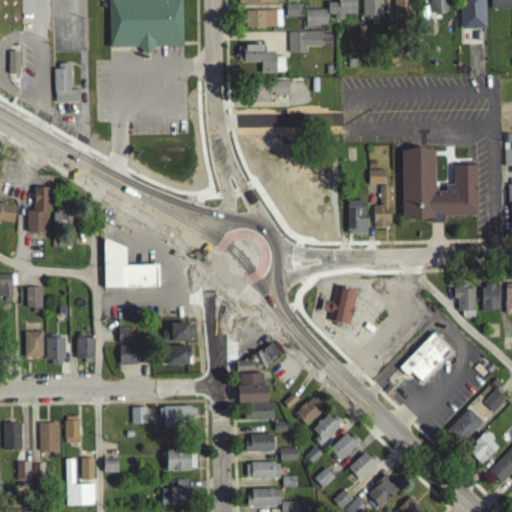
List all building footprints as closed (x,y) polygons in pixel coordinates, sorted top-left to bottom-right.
[(15,19),(14,0),(3,0),(4,20),(15,19)] [(106,0),(108,52),(127,51),(136,51),(145,58),(152,51),(151,0),(106,0)] [(151,0),(180,0),(181,48),(181,50),(169,50),(152,51),(151,0)] [(237,0),(237,8),(276,7),(275,0),(237,0)] [(336,0),(337,6),(326,7),(327,22),(343,22),(343,19),(355,18),(354,0),(336,0)] [(361,0),(362,24),(381,23),(380,0),(361,0)] [(391,0),(392,19),(411,18),(410,0),(391,0)] [(445,0),(428,0),(429,17),(446,16),(445,0)] [(458,0),(459,34),(484,33),(483,0),(458,0)] [(510,13),(509,0),(488,0),(489,13),(510,13)] [(285,9),(285,21),(300,21),(300,8),(285,9)] [(244,14),(243,32),(273,32),(274,15),(244,14)] [(304,32),(326,31),(325,14),(304,14),(304,32)] [(419,39),(431,39),(431,23),(418,24),(419,39)] [(384,36),(398,36),(398,24),(384,24),(384,36)] [(365,45),(366,31),(357,30),(357,45),(365,45)] [(319,36),(288,36),(287,57),(305,58),(305,51),(319,51),(319,36)] [(259,66),(260,77),(282,77),(282,61),(274,61),(274,57),(261,58),(261,49),(237,50),(237,66),(259,66)] [(7,79),(18,79),(18,55),(6,56),(7,79)] [(54,106),(78,106),(78,95),(68,95),(68,69),(57,69),(57,74),(52,74),(52,96),(54,96),(54,106)] [(287,86),(251,86),(251,98),(259,98),(259,106),(269,105),(269,99),(287,99),(287,86)] [(502,170),(510,171),(510,178),(511,177),(511,146),(510,146),(510,138),(503,138),(502,170)] [(238,140),(239,161),(273,160),(273,139),(238,140)] [(399,156),(432,155),(432,156),(432,160),(433,187),(433,192),(433,197),(445,196),(445,190),(445,189),(452,189),(452,170),(457,170),(461,170),(461,166),(470,166),(475,166),(475,220),(443,220),(443,228),(441,228),(436,227),(430,227),(429,227),(429,223),(400,223),(399,156)] [(239,167),(240,188),(277,187),(276,177),(270,177),(270,166),(239,167)] [(321,192),(338,191),(337,171),(320,172),(321,192)] [(366,174),(383,174),(383,188),(381,188),(374,188),(367,189),(366,174)] [(25,237),(46,237),(46,217),(49,217),(50,192),(32,191),(32,215),(25,215),(25,237)] [(378,191),(381,191),(388,191),(389,191),(390,227),(387,227),(387,232),(385,232),(384,232),(372,233),(372,210),(379,210),(378,191)] [(345,205),(362,205),(363,218),(366,218),(366,221),(366,239),(349,239),(346,239),(345,214),(345,205)] [(0,225),(12,227),(15,210),(0,207),(0,225)] [(52,251),(71,252),(72,208),(53,208),(52,251)] [(308,209),(290,210),(291,240),(309,239),(308,209)] [(318,238),(339,237),(338,211),(317,212),(318,238)] [(253,213),(254,234),(271,233),(271,245),(284,244),(283,212),(253,213)] [(102,243),(125,251),(125,269),(157,268),(158,292),(102,292),(102,243)] [(0,303),(10,303),(10,289),(15,289),(15,279),(0,278),(0,303)] [(481,315),(497,314),(496,288),(480,288),(481,315)] [(511,289),(503,290),(504,316),(511,315),(511,289)] [(334,291),(355,295),(349,329),(341,328),(340,331),(333,330),(334,326),(327,325),(328,317),(319,315),(322,304),(331,306),(334,291)] [(458,322),(473,322),(473,291),(452,291),(452,303),(458,302),(458,322)] [(40,292),(24,292),(25,312),(41,312),(40,292)] [(191,345),(190,327),(160,328),(161,346),(191,345)] [(116,333),(117,347),(140,347),(139,332),(116,333)] [(41,361),(41,336),(22,336),(23,361),(41,361)] [(397,372),(405,380),(409,376),(420,387),(451,356),(431,337),(397,372)] [(511,355),(511,341),(502,342),(502,355),(511,355)] [(44,368),(62,367),(62,342),(44,342),(44,368)] [(92,342),(74,342),(74,365),(93,365),(92,342)] [(269,347),(280,360),(265,371),(260,374),(234,377),(234,367),(235,367),(235,365),(242,365),(242,363),(247,363),(247,362),(247,361),(248,360),(249,360),(250,359),(251,359),(251,358),(259,354),(259,355),(269,347)] [(117,369),(142,369),(142,350),(117,350),(117,369)] [(187,350),(163,351),(164,370),(188,369),(187,350)] [(236,407),(264,406),(263,378),(235,378),(236,407)] [(504,403),(494,393),(481,407),(491,416),(504,403)] [(292,416),(304,430),(322,415),(311,401),(292,416)] [(271,407),(242,408),(242,425),(271,424),(271,407)] [(160,412),(161,430),(195,429),(194,411),(160,412)] [(130,412),(130,429),(145,429),(145,412),(130,412)] [(444,435),(458,449),(481,427),(467,413),(444,435)] [(308,435),(320,448),(340,429),(328,416),(308,435)] [(63,448),(78,447),(77,425),(62,426),(63,448)] [(2,455),(19,454),(19,427),(2,427),(2,455)] [(56,455),(56,427),(37,428),(37,456),(56,455)] [(327,454),(339,466),(358,448),(346,436),(327,454)] [(498,450),(483,436),(465,456),(480,469),(498,450)] [(271,439),(243,440),(244,456),(272,456),(271,439)] [(511,474),(511,449),(487,476),(500,487),(511,474)] [(320,458),(313,451),(303,461),(310,468),(320,458)] [(278,465),(295,465),(295,452),(277,453),(278,465)] [(164,475),(194,474),(194,454),(164,454),(164,475)] [(376,466),(364,454),(346,473),(359,485),(376,466)] [(92,462),(79,462),(79,484),(92,484),(92,462)] [(116,477),(116,462),(102,462),(101,477),(116,477)] [(64,510),(92,509),(92,488),(74,489),(73,463),(63,464),(64,510)] [(15,483),(28,484),(28,466),(15,466),(15,483)] [(245,483),(278,483),(278,467),(245,467),(245,483)] [(42,469),(32,468),(31,484),(42,484),(42,469)] [(333,482),(323,472),(312,483),(321,493),(333,482)] [(364,498),(378,511),(398,494),(384,479),(364,498)] [(294,492),(295,481),(281,481),(280,491),(294,492)] [(159,509),(186,510),(186,484),(175,484),(175,494),(160,493),(159,509)] [(245,494),(245,509),(278,510),(279,495),(245,494)] [(340,511),(350,504),(342,494),(330,504),(337,511),(340,511)] [(344,511),(364,511),(353,502),(344,511)] [(414,511),(406,503),(396,511),(414,511)]
